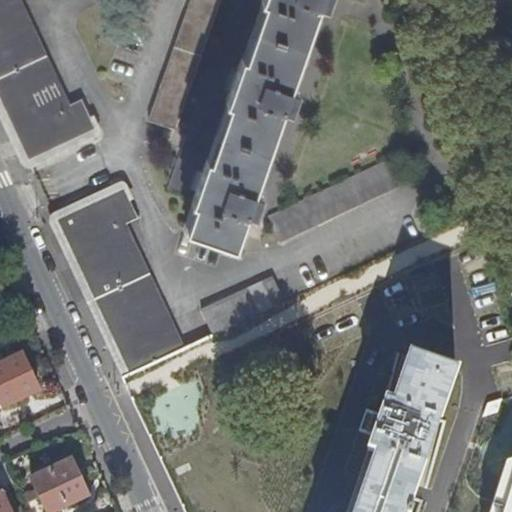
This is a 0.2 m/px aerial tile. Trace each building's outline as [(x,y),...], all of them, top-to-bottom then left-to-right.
[(68,104),(18,0),(0,0),(0,100),(27,158),(94,128),(80,99),(68,104)] [(174,130),(219,0),(189,0),(147,121),(174,130)] [(260,0),(260,2),(264,3),(245,58),(241,57),(225,103),(228,105),(209,160),(206,159),(191,202),(194,204),(185,229),(235,247),(246,212),(253,214),(260,194),(253,192),(282,110),(289,112),(296,91),(290,88),(318,6),(325,8),(328,0),(260,0)] [(398,186),(386,160),(267,215),(279,240),(398,186)] [(129,375),(183,350),(124,224),(136,218),(123,189),(57,220),(129,375)] [(284,302),(272,277),(200,310),(212,335),(284,302)] [(409,511),(411,509),(406,507),(420,466),(418,465),(434,419),(436,419),(453,370),(410,354),(392,402),(386,401),(369,449),(375,452),(370,468),(354,511),(409,511)] [(0,386),(29,373),(21,355),(0,364),(0,386)] [(38,390),(29,373),(0,386),(0,402),(2,407),(38,390)] [(0,419),(0,435),(19,427),(13,413),(0,419)] [(32,463),(26,452),(6,461),(12,472),(32,463)] [(45,511),(54,511),(87,496),(71,460),(30,479),(45,511)] [(9,511),(1,492),(0,492),(0,511),(9,511)] [(90,511),(118,511),(112,499),(90,510),(90,511)]
